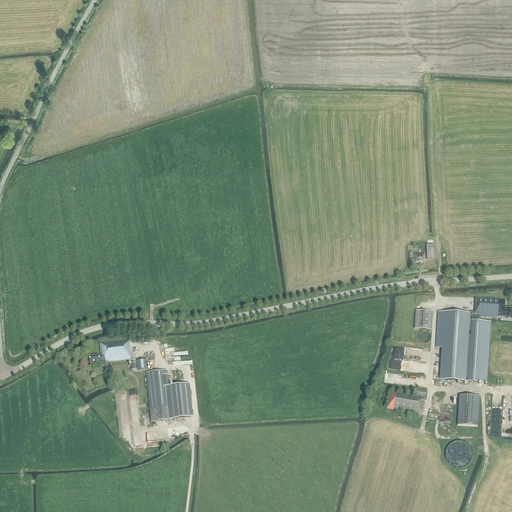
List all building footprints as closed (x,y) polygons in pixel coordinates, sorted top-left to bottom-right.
[(415,263),(419,262),(419,254),(413,254),(413,253),(412,254),(412,253),(409,253),(409,259),(412,259),(412,258),(414,258),(414,260),(413,260),(414,261),(415,261),(415,263)] [(497,316),(511,317),(511,310),(504,310),(504,300),(503,299),(501,298),(500,299),(476,298),(475,312),(470,312),(470,314),(438,312),(435,348),(442,348),(440,381),(486,384),(490,322),(480,322),(480,317),(497,318),(497,316)] [(414,329),(430,330),(432,312),(416,311),(414,329)] [(129,361),(131,361),(128,340),(99,343),(101,356),(89,357),(90,364),(105,362),(105,363),(129,360),(129,361)] [(408,360),(410,348),(395,347),(394,359),(408,360)] [(137,361),(138,371),(147,370),(146,360),(137,361)] [(146,373),(151,422),(172,419),(167,371),(146,373)] [(385,383),(394,383),(394,373),(386,373),(385,383)] [(394,412),(421,417),(426,391),(416,389),(415,396),(390,392),(386,409),(394,410),(394,412)] [(511,423),(511,395),(506,395),(503,418),(508,419),(508,421),(506,420),(506,423),(511,423)] [(456,426),(476,428),(478,398),(458,396),(456,426)] [(148,442),(169,439),(167,431),(146,434),(148,442)] [(446,461),(466,468),(474,446),(454,439),(446,461)]
